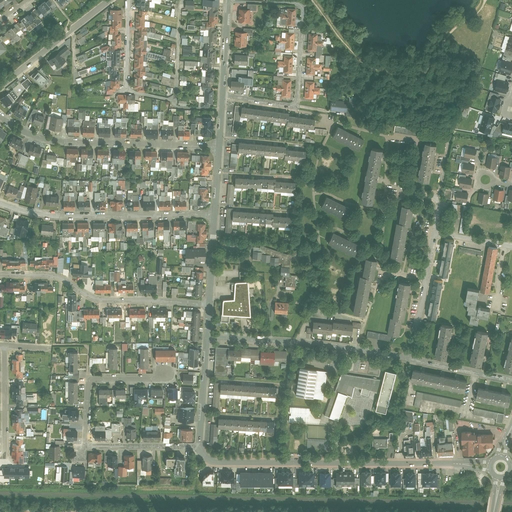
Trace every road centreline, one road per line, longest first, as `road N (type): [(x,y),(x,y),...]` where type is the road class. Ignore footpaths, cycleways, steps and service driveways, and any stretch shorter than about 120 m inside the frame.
road 1 (residential): [(199,446),(218,462),(457,463)]
road 2 (residential): [(166,379),(87,380),(84,447),(199,446)]
road 3 (residential): [(218,144),(50,139),(0,115)]
road 4 (residential): [(214,214),(61,215),(0,201)]
road 5 (residential): [(209,303),(104,300),(57,276),(0,273)]
road 6 (residential): [(411,358),(207,337)]
road 7 (residential): [(295,104),(302,7),(227,0)]
road 8 (residential): [(127,0),(126,89),(175,100)]
road 9 (residential): [(108,0),(0,85)]
road 10 (residential): [(411,358),(433,232)]
